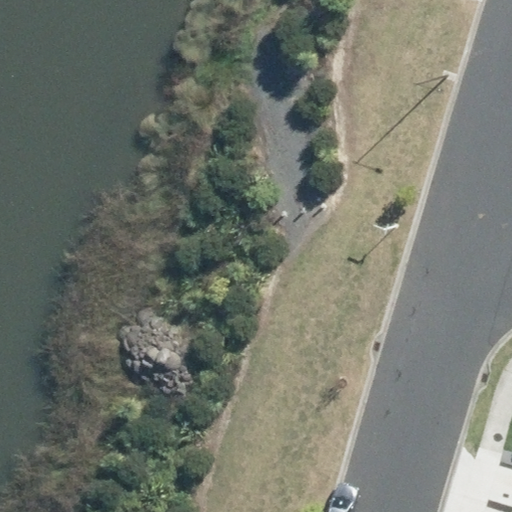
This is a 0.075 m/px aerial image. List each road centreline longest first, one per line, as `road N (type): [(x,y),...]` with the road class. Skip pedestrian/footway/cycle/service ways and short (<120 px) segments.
road 1 (residential): [(365,511),(452,243)]
road 2 (residential): [(452,243),(511,47)]
